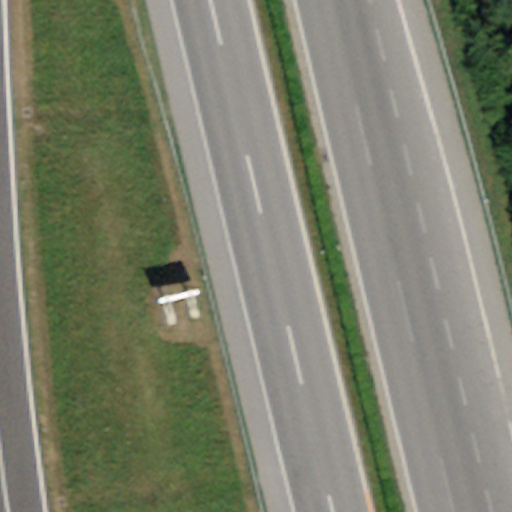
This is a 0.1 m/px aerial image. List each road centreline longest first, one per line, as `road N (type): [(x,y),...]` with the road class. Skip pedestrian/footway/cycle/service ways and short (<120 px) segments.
road 1 (motorway): [(209,0),(331,511)]
road 2 (motorway): [(451,511),(331,0)]
road 3 (motorway): [(0,303),(25,511)]
